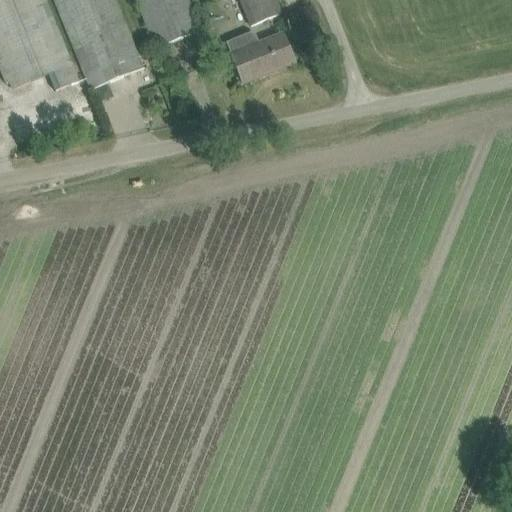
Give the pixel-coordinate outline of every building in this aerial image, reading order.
[(15,91),(41,80),(47,95),(80,81),(47,0),(0,0),(0,56),(1,57),(15,91)] [(115,0),(54,0),(92,92),(144,70),(115,0)] [(136,0),(157,49),(201,31),(188,0),(136,0)] [(274,0),(240,0),(251,27),(281,15),(274,0)] [(284,35),(259,45),(255,37),(250,35),(227,44),(243,85),(295,64),(284,35)] [(114,98),(109,87),(97,91),(102,103),(114,98)]
